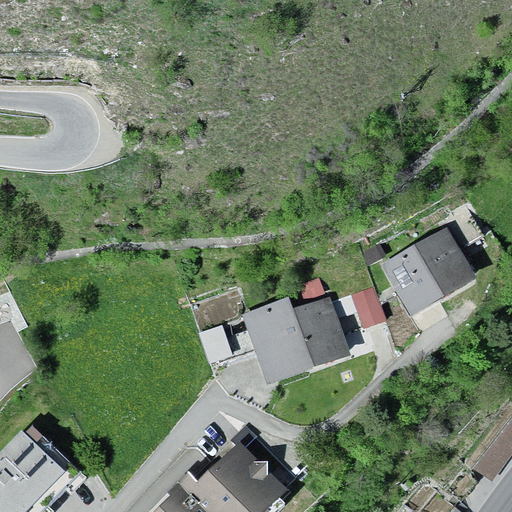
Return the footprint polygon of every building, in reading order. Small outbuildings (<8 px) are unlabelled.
[(481,274),(450,225),(386,265),(418,314),(481,274)] [(365,326),(388,321),(381,288),(358,293),(365,326)] [(351,352),(330,299),(298,311),(292,296),(243,315),(270,383),(351,352)] [(227,326),(205,334),(214,362),(236,354),(227,326)] [(511,453),(511,415),(474,465),(492,479),(511,453)] [(34,511),(69,475),(22,430),(0,453),(0,511),(34,511)] [(275,511),(294,493),(245,442),(196,490),(217,511),(275,511)] [(194,511),(178,495),(161,511),(194,511)]
